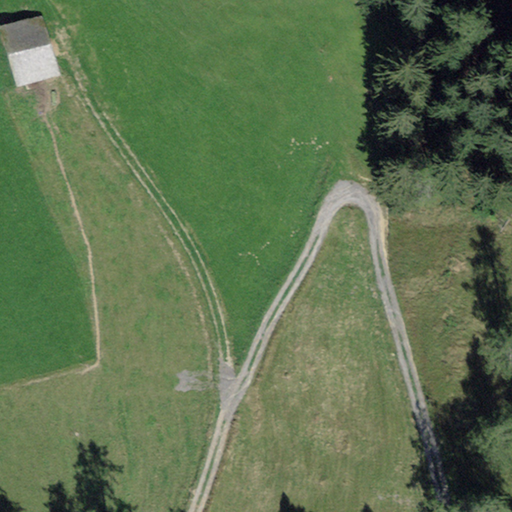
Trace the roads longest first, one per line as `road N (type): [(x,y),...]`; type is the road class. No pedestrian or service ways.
road 1 (track): [(192,511),(274,310),(342,192),(369,203),(376,220),(384,282),(450,511)]
road 2 (track): [(228,410),(209,288),(169,213),(117,146),(71,50)]
